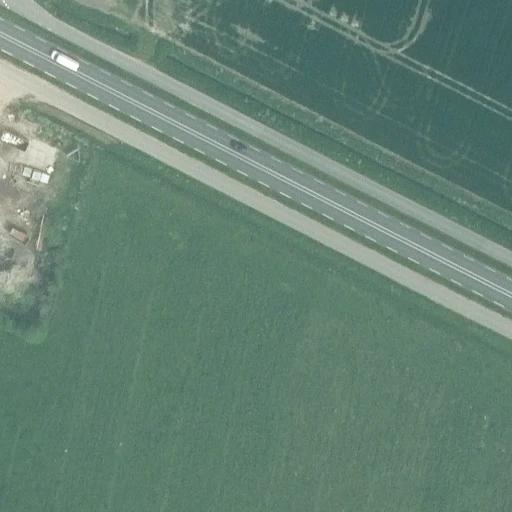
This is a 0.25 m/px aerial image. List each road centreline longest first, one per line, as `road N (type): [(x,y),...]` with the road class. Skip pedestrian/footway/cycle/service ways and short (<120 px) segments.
road 1 (unclassified): [(511,333),(0,69)]
road 2 (primary): [(511,297),(0,35)]
road 3 (unclassified): [(19,0),(38,17),(511,259)]
